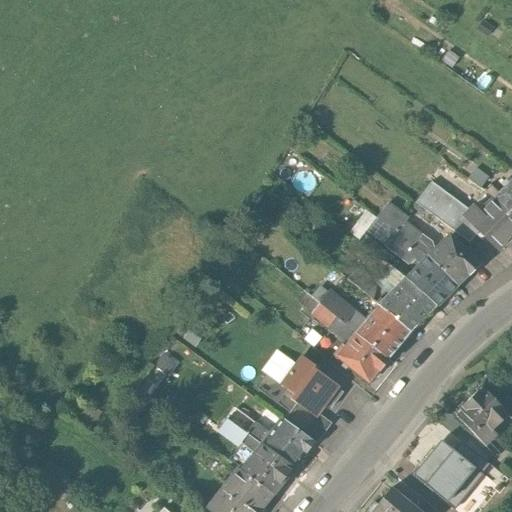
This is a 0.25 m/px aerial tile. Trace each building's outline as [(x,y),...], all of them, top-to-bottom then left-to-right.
[(511,180),(508,184),(505,181),(500,185),(504,189),(493,200),(511,217),(511,180)] [(468,210),(430,182),(414,203),(468,243),(479,232),(463,216),(468,210)] [(511,217),(493,200),(480,213),(472,207),(468,210),(463,216),(479,232),(498,250),(511,235),(511,217)] [(431,243),(403,222),(399,228),(385,217),(381,222),(395,233),(396,232),(397,233),(428,257),(434,251),(431,243)] [(456,285),(428,257),(397,233),(386,247),(408,263),(413,257),(422,264),(407,281),(435,306),(456,285)] [(477,265),(449,236),(434,251),(428,257),(456,285),(467,274),(467,275),(477,265)] [(407,281),(401,275),(393,283),(398,287),(379,306),(378,307),(409,332),(435,306),(407,281)] [(371,301),(349,284),(340,295),(329,286),(309,311),(342,338),(371,301)] [(409,332),(378,307),(379,306),(375,303),(367,313),(370,316),(356,334),(387,359),(409,332)] [(387,359),(356,334),(347,345),(344,343),(334,355),(343,363),(341,365),(346,369),(348,366),(368,382),(387,359)] [(316,368),(302,357),(281,386),(293,395),(290,400),(296,404),(311,415),(314,412),(316,414),(317,414),(324,403),(331,408),(342,393),(336,388),(337,386),(315,370),(316,368)] [(507,415),(482,388),(459,409),(461,412),(457,417),(474,435),(484,446),(487,443),(495,435),(491,431),(507,415)] [(314,412),(311,415),(296,404),(284,420),(314,442),(316,444),(331,424),(317,414),(316,414),(314,412)] [(269,434),(235,409),(232,414),(222,406),(217,413),(221,416),(227,420),(261,444),(269,434)] [(261,444),(227,420),(221,416),(216,422),(222,427),(220,430),(240,444),(242,442),(255,452),(261,444)] [(284,420),(282,418),(269,434),(261,444),(294,468),(305,453),(306,453),(314,443),(314,442),(284,420)] [(484,446),(474,435),(464,444),(486,463),(496,453),(487,443),(484,446)] [(453,451),(440,440),(411,475),(453,510),(482,476),(481,474),(453,451)] [(486,463),(464,444),(461,442),(453,451),(481,474),(489,465),(486,463)] [(294,468),(261,444),(255,452),(240,471),(272,495),(273,495),(294,468)] [(240,471),(237,469),(206,509),(210,511),(258,511),(272,495),(240,471)] [(417,511),(390,490),(378,505),(375,503),(367,511),(417,511)]
